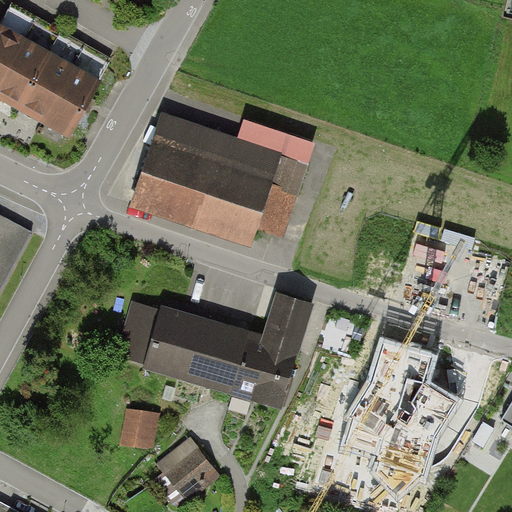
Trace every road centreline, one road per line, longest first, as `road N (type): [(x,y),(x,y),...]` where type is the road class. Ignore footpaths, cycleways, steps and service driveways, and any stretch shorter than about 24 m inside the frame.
road 1 (residential): [(74,204),(287,283),(511,347)]
road 2 (residential): [(192,0),(74,204)]
road 3 (residential): [(74,204),(0,347)]
